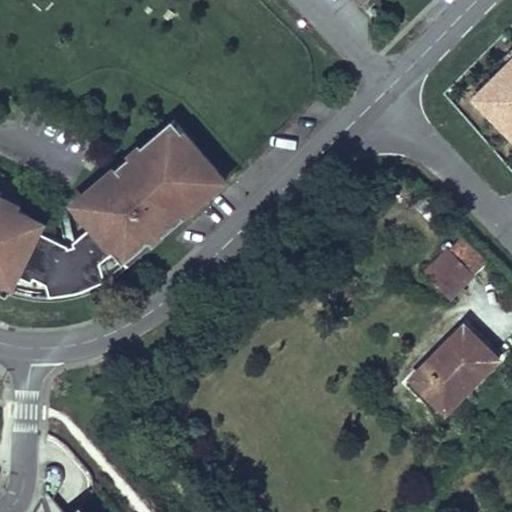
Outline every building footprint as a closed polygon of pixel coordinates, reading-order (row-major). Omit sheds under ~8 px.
[(511,53),(469,96),(511,139),(511,53)] [(226,179),(174,119),(118,166),(120,168),(136,188),(119,202),(105,188),(80,210),(92,225),(74,243),(69,245),(40,231),(44,222),(17,208),(7,226),(0,222),(0,288),(18,298),(56,301),(81,296),(107,284),(187,216),(185,214),(226,179)] [(119,202),(136,188),(120,168),(101,184),(119,202)] [(0,222),(7,226),(20,203),(2,194),(0,196),(0,222)] [(449,248),(424,273),(449,297),(474,272),(449,248)] [(474,382),(499,357),(465,324),(412,377),(439,404),(467,375),(474,382)] [(474,382),(467,375),(439,404),(446,411),(474,382)] [(88,511),(81,503),(69,511),(88,511)]
